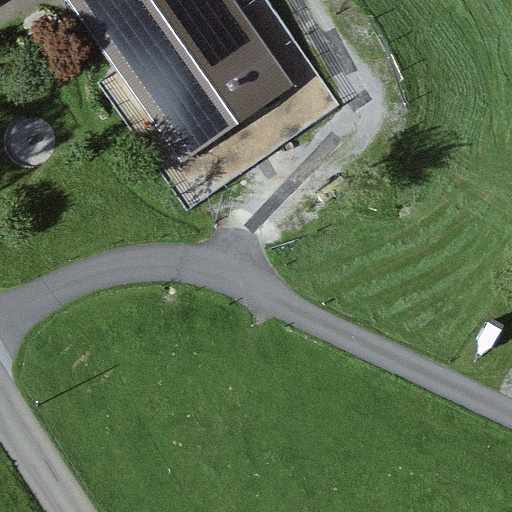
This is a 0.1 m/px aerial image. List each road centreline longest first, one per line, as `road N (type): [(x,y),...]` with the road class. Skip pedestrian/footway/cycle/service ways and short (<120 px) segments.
road 1 (track): [(511,418),(227,280),(138,274),(82,288),(0,325)]
road 2 (unclassified): [(73,511),(0,401)]
